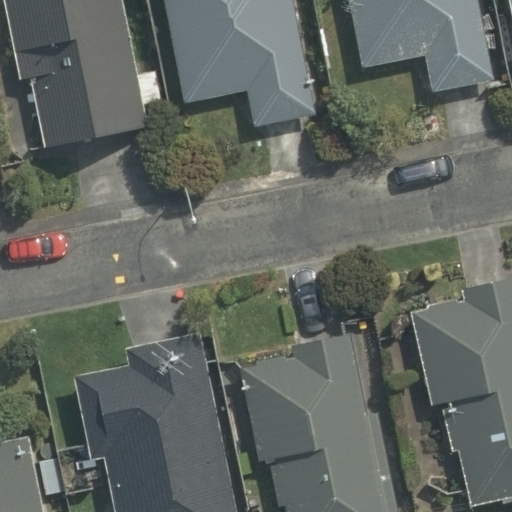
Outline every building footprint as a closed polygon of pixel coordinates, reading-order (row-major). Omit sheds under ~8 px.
[(138,140),(111,0),(8,0),(37,158),(138,140)] [(167,0),(194,121),(253,108),(260,140),(332,124),(303,0),(167,0)] [(358,0),(377,78),(426,66),(435,107),(498,92),(475,0),(358,0)] [(511,511),(511,297),(412,328),(468,511),(511,511)] [(116,511),(240,511),(215,373),(202,376),(197,348),(118,362),(122,383),(76,391),(91,474),(109,471),(116,511)] [(241,377),(272,511),(392,511),(355,350),(241,377)] [(0,448),(0,511),(52,511),(39,441),(0,448)]
